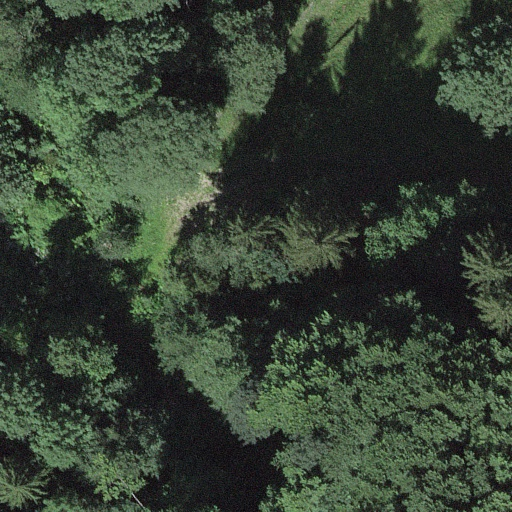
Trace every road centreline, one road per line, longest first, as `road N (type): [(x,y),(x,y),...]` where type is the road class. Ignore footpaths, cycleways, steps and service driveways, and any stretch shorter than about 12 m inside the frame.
road 1 (track): [(157,217),(215,180),(303,163),(511,171)]
road 2 (track): [(139,274),(178,155),(321,0)]
